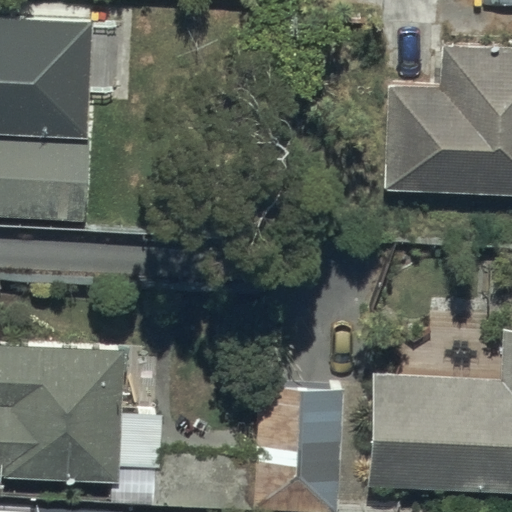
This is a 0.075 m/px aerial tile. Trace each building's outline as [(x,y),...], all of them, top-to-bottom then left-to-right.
[(0,10),(0,125),(92,129),(96,13),(0,10)] [(511,33),(448,31),(447,76),(391,74),(387,182),(511,185),(511,33)] [(92,129),(0,125),(0,208),(88,212),(92,129)] [(504,369),(374,362),(368,477),(511,484),(511,318),(507,318),(504,369)] [(0,338),(0,469),(3,469),(3,475),(114,479),(119,343),(0,338)] [(251,504),(341,508),(347,385),(257,381),(251,504)]
